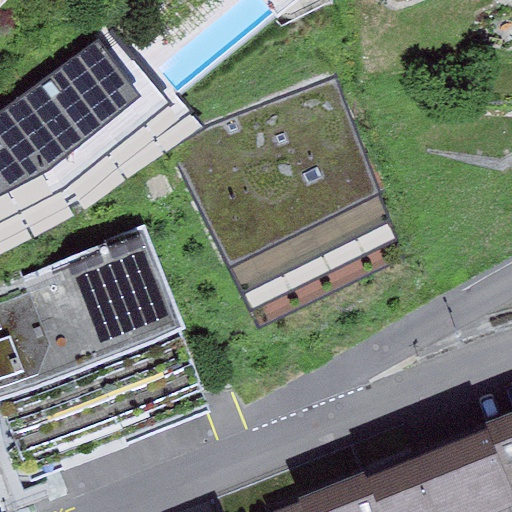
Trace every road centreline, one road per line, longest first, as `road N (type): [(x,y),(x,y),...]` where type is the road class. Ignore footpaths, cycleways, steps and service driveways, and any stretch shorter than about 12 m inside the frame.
road 1 (residential): [(94,511),(354,415)]
road 2 (residential): [(354,415),(341,389),(511,280)]
road 3 (residential): [(354,415),(511,357)]
